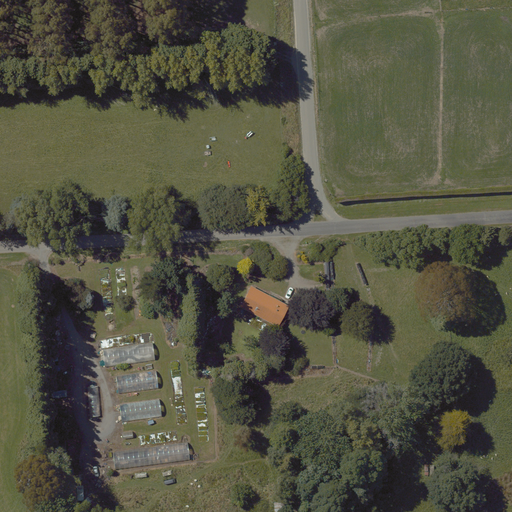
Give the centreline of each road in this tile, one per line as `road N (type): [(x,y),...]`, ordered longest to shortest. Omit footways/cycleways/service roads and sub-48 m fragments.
road 1 (residential): [(0,246),(315,228)]
road 2 (residential): [(301,0),(315,228)]
road 3 (residential): [(315,228),(511,216)]
